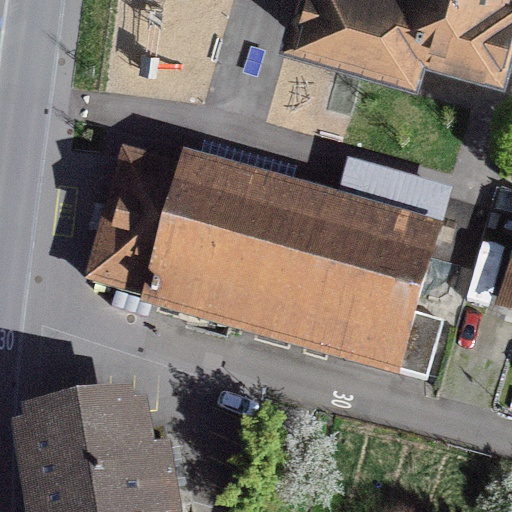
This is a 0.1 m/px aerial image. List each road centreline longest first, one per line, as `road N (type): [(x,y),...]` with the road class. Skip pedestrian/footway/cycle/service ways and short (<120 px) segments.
road 1 (residential): [(0,285),(511,436)]
road 2 (secondary): [(0,281),(35,0)]
